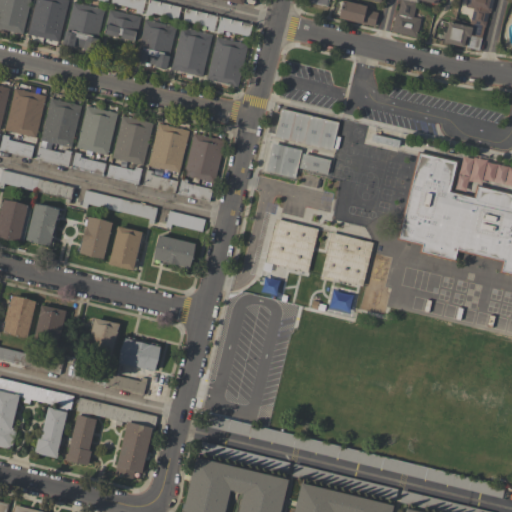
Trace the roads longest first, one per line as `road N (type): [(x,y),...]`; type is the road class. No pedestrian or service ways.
road 1 (residential): [(151,506),(275,0)]
road 2 (residential): [(0,57),(247,115)]
road 3 (residential): [(269,26),(511,85)]
road 4 (residential): [(0,267),(198,315)]
road 5 (residential): [(0,471),(151,506)]
